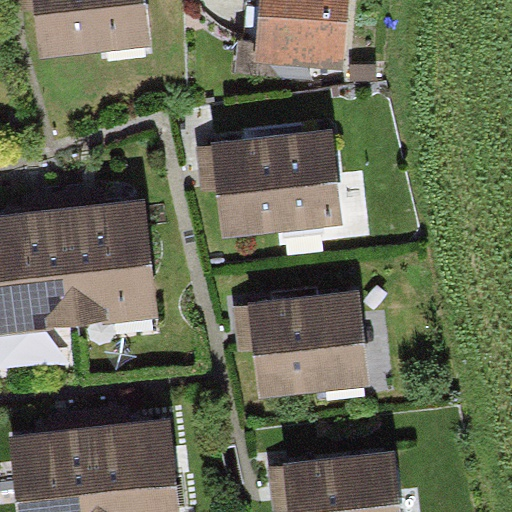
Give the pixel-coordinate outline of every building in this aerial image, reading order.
[(151,49),(145,0),(31,0),(38,60),(151,49)] [(346,0),(260,0),(258,57),(343,61),(346,0)] [(323,139),(198,153),(203,198),(220,196),(225,241),(333,228),(323,139)] [(145,204),(65,212),(77,332),(157,324),(145,204)] [(0,339),(77,332),(65,212),(0,218),(0,339)] [(359,298),(233,313),(238,357),(255,355),(260,400),(369,388),(359,298)] [(179,511),(170,425),(90,433),(98,511),(179,511)] [(98,511),(90,433),(10,441),(17,511),(98,511)] [(396,511),(393,460),(266,468),(269,511),(282,511),(287,511),(286,511),(396,511)]
